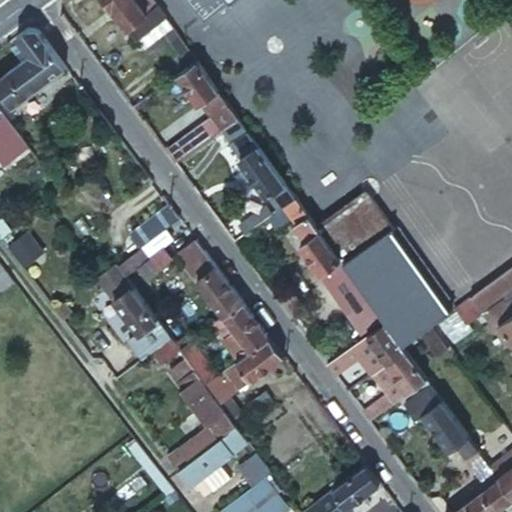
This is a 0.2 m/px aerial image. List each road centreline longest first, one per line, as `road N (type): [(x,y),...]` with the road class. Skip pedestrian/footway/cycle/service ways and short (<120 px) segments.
road 1 (residential): [(425,511),(38,0)]
road 2 (unknown): [(0,239),(209,511)]
